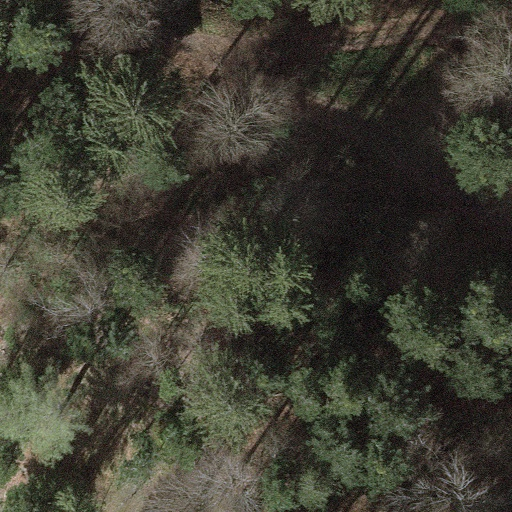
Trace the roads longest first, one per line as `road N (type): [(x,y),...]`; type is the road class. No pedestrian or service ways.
road 1 (track): [(0,62),(101,30),(167,31),(278,67),(372,139),(467,201),(511,220)]
road 2 (track): [(511,12),(278,67)]
